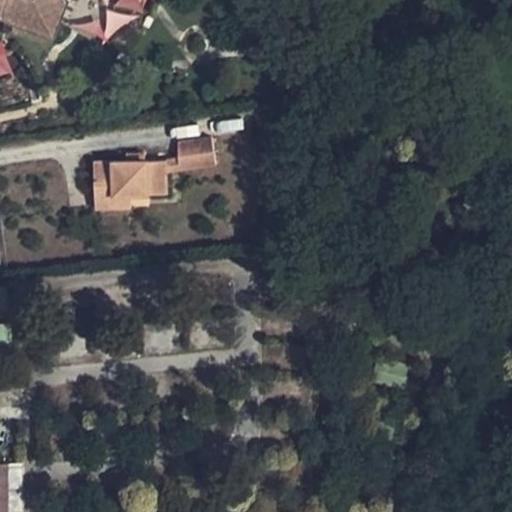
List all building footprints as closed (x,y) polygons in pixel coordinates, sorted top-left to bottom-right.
[(0,0),(0,25),(5,27),(9,17),(54,35),(68,0),(0,0)] [(99,0),(89,34),(114,42),(124,11),(144,17),(149,0),(99,0)] [(0,74),(3,75),(12,41),(0,38),(0,74)] [(167,160),(95,161),(95,196),(132,195),(167,194),(167,172),(217,164),(213,136),(178,142),(179,158),(167,160)] [(96,208),(132,207),(132,195),(95,196),(96,208)] [(9,511),(10,474),(0,474),(0,511),(9,511)]
